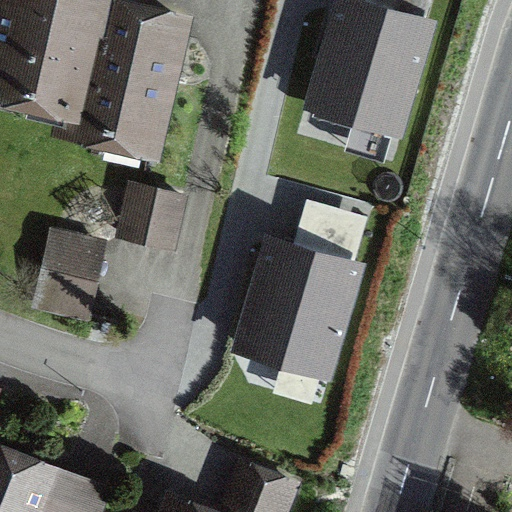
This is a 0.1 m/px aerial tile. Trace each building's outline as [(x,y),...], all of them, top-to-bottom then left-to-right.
[(103,0),(0,0),(0,88),(25,94),(24,98),(63,106),(59,126),(99,135),(100,131),(146,142),(176,19),(103,4),(103,0)] [(340,0),(312,102),(396,126),(425,21),(381,9),(349,0),(340,0)] [(127,186),(115,235),(167,247),(178,198),(127,186)] [(32,304),(80,316),(97,246),(49,234),(32,304)] [(325,369),(357,267),(308,252),(275,242),(243,343),(325,369)] [(0,511),(38,511),(54,474),(0,452),(0,511)] [(197,511),(167,500),(162,511),(197,511)]
